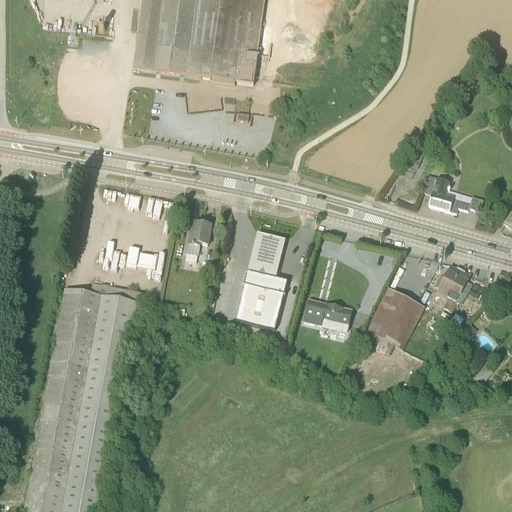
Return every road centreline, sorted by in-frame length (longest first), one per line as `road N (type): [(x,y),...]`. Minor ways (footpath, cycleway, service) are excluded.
road 1 (primary): [(0,147),(274,200),(511,264)]
road 2 (primary): [(511,251),(244,179),(0,145)]
road 3 (unknown): [(167,86),(168,124),(255,140)]
